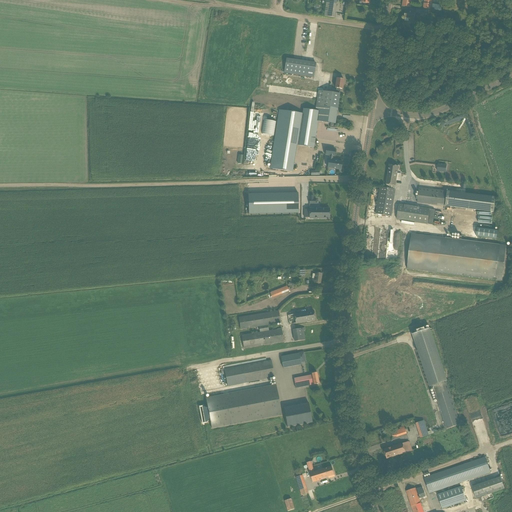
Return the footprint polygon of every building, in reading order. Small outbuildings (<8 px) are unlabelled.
[(324,16),(324,17),(335,18),(336,5),(336,0),(326,0),(326,1),(326,3),(324,16)] [(424,0),(423,8),(417,7),(417,8),(423,9),(427,9),(431,10),(441,11),(442,6),(432,5),(432,0),(424,0)] [(411,20),(413,21),(415,13),(405,11),(404,18),(405,18),(404,21),(409,22),(409,19),(411,19),(411,20)] [(284,73),(314,78),(316,63),(286,59),(284,73)] [(336,79),(334,88),(336,88),(336,92),(339,93),(340,89),(342,89),(344,80),(339,79),(336,79)] [(318,91),(316,106),(337,109),(340,94),(340,93),(339,93),(336,92),(335,92),(331,91),(331,93),(318,91)] [(274,142),(270,169),(271,169),(279,170),(292,172),(296,146),(314,148),(318,121),(331,123),(330,128),(334,128),(334,127),(335,124),(336,119),(337,112),(337,109),(316,106),(315,111),(303,109),(302,114),(290,112),(283,111),(279,110),(274,142)] [(327,168),(339,170),(339,171),(340,173),(342,173),(343,172),(344,170),(342,168),(341,168),(342,162),(335,161),(335,160),(332,159),(333,156),(334,156),(335,149),(326,148),(325,155),(330,156),(329,159),(327,168)] [(380,188),(376,214),(381,215),(392,216),(396,190),(395,190),(393,189),(394,186),(395,186),(396,180),(397,173),(398,172),(398,171),(398,166),(389,165),(385,188),(380,187),(380,188)] [(446,206),(446,205),(483,210),(494,212),(496,198),(419,188),(417,203),(446,206)] [(297,210),(297,190),(247,190),(247,210),(297,210)] [(435,210),(398,204),(396,220),(432,226),(435,210)] [(330,219),(330,209),(318,209),(309,209),(309,210),(304,210),(304,218),(309,218),(309,219),(318,219),(330,219)] [(493,228),(493,222),(477,220),(477,226),(493,228)] [(497,231),(477,229),(476,238),(496,240),(497,231)] [(407,269),(502,281),(506,246),(411,234),(407,269)] [(314,283),(316,283),(321,284),(322,274),(316,273),(315,279),(313,279),(313,282),(314,282),(314,283)] [(272,298),(289,291),(287,286),(270,293),(272,298)] [(281,324),(279,311),(239,318),(241,330),(259,327),(260,333),(242,335),(244,349),(284,342),(282,329),(269,331),(268,326),(281,324)] [(314,311),(309,312),(294,314),(294,315),(287,316),(289,324),(295,323),(295,324),(310,321),(315,320),(314,311)] [(304,340),(303,331),(305,331),(305,328),(292,330),(294,342),(304,340)] [(446,381),(432,328),(425,330),(425,328),(417,330),(417,333),(414,334),(428,387),(434,385),(445,429),(459,425),(448,380),(446,381)] [(301,365),(301,363),(299,353),(281,357),(283,368),(301,365)] [(266,358),(223,367),(228,387),(275,378),(271,360),(266,361),(266,358)] [(296,388),(310,385),(313,384),(314,385),(319,384),(317,373),(312,374),(311,375),(294,379),(296,388)] [(208,409),(205,410),(207,419),(210,419),(212,429),(282,415),(276,385),(206,398),(208,409)] [(308,403),(284,408),(288,428),(312,423),(308,403)] [(429,435),(428,432),(424,421),(416,424),(420,438),(429,435)] [(399,427),(400,429),(391,431),(393,438),(407,434),(405,426),(399,427)] [(409,442),(388,448),(384,450),(387,459),(391,457),(412,451),(409,442)] [(487,458),(424,475),(429,493),(442,490),(440,485),(455,481),(456,483),(491,474),(487,458)] [(324,469),(320,470),(310,473),(313,482),(329,478),(329,477),(334,475),(332,467),(325,469),(324,469)] [(303,475),(296,478),(301,496),(309,493),(303,475)] [(504,488),(500,475),(471,485),(475,498),(504,488)] [(420,498),(426,496),(423,487),(417,488),(420,498)] [(442,509),(466,501),(462,487),(437,494),(442,509)] [(294,509),(291,499),(285,501),(288,511),(294,509)] [(423,511),(421,503),(411,506),(413,511),(423,511)]
